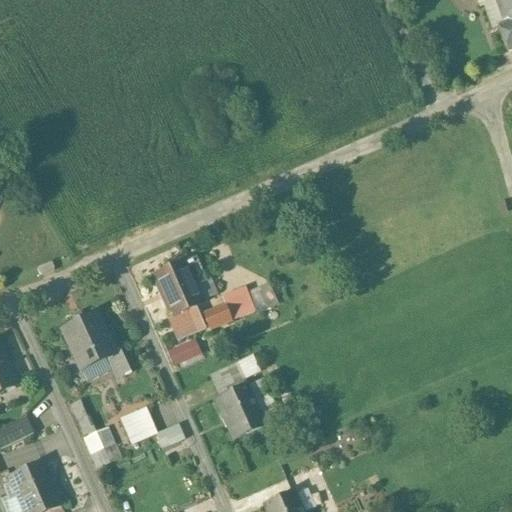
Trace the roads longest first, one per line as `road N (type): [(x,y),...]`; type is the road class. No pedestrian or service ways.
road 1 (residential): [(484,97),(114,256)]
road 2 (residential): [(225,511),(114,256)]
road 3 (residential): [(12,300),(105,511)]
